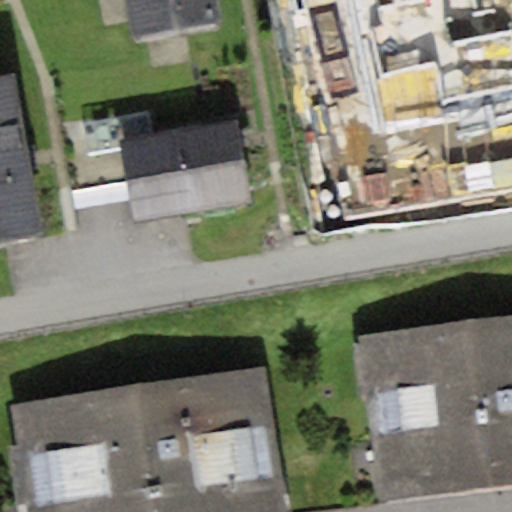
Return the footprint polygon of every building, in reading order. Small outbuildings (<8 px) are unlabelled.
[(216,0),(132,0),(141,46),(223,32),(216,0)] [(511,0),(359,0),(378,102),(511,77),(511,0)] [(18,83),(0,86),(0,247),(48,238),(18,83)] [(238,130),(131,146),(143,227),(250,212),(238,130)] [(511,332),(367,349),(386,511),(400,511),(511,498),(511,332)] [(284,511),(266,381),(19,417),(32,511),(284,511)]
